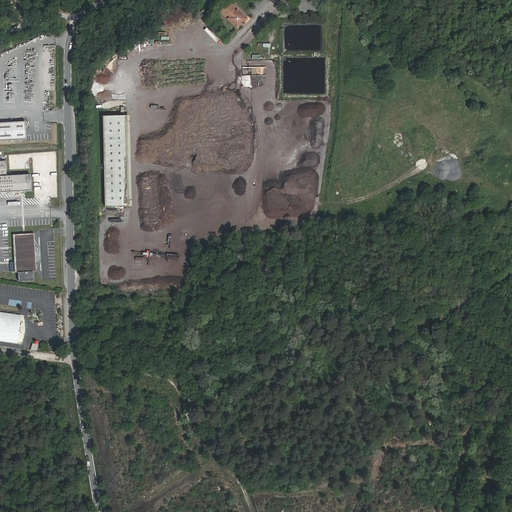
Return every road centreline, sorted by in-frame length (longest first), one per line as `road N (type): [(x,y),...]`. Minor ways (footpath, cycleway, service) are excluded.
road 1 (tertiary): [(107,0),(86,10),(68,39),(72,300),(99,511)]
road 2 (track): [(215,458),(511,266)]
road 3 (track): [(0,351),(146,367),(165,382),(188,428),(243,490),(251,511)]
road 4 (unknown): [(137,109),(134,75),(154,50),(234,42),(243,60)]
road 5 (unknown): [(243,60),(258,95),(278,102),(302,91),(304,73),(289,62),(255,62)]
